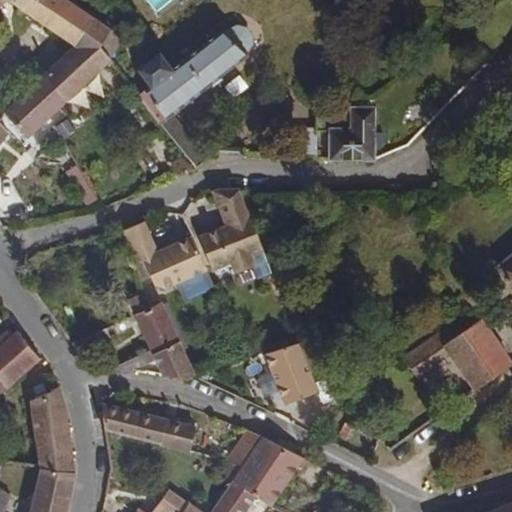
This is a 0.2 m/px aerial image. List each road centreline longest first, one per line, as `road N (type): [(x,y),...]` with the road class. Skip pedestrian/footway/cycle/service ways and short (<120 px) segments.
road 1 (residential): [(0,248),(106,220),(219,177),(391,168),(473,99),(511,89)]
road 2 (residential): [(73,381),(208,400),(419,511)]
road 3 (residential): [(73,381),(89,446),(84,511)]
road 4 (residential): [(0,274),(73,381)]
